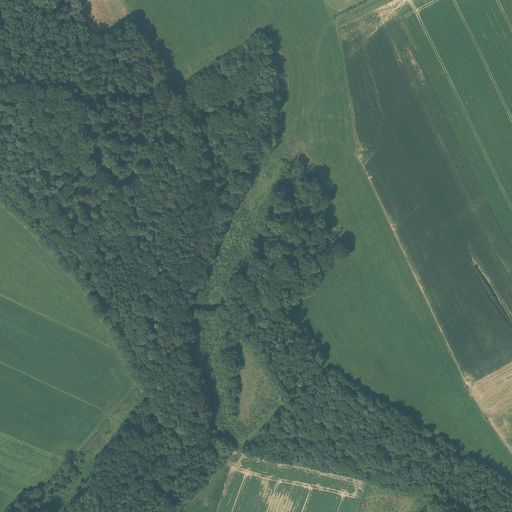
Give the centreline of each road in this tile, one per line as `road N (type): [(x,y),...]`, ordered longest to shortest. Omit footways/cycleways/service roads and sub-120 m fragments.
road 1 (track): [(149,397),(130,238),(91,152),(40,0)]
road 2 (track): [(157,431),(199,420),(237,441),(260,427),(322,363),(298,308),(335,260)]
road 3 (track): [(149,397),(79,281),(0,201)]
